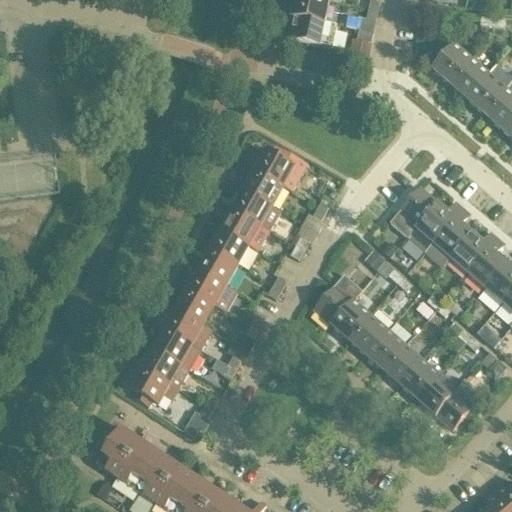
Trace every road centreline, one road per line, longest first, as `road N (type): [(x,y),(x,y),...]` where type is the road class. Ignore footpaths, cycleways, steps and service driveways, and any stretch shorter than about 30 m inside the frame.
road 1 (residential): [(424,128),(342,223),(227,423),(238,445),(343,511)]
road 2 (residential): [(424,128),(380,82),(397,0)]
road 3 (residential): [(408,511),(511,411)]
